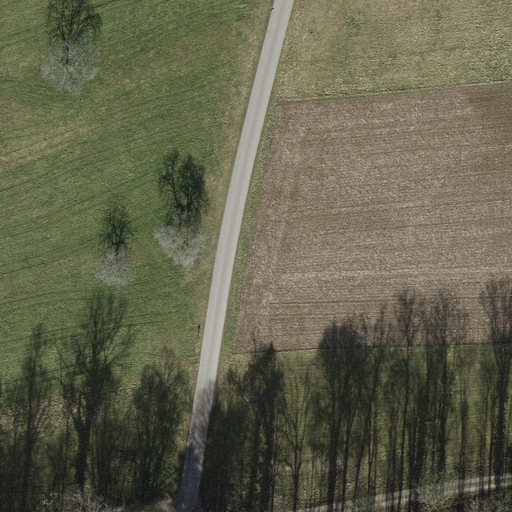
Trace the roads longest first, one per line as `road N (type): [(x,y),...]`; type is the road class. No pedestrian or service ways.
road 1 (unclassified): [(287,0),(228,246),(187,511)]
road 2 (track): [(511,479),(269,511)]
